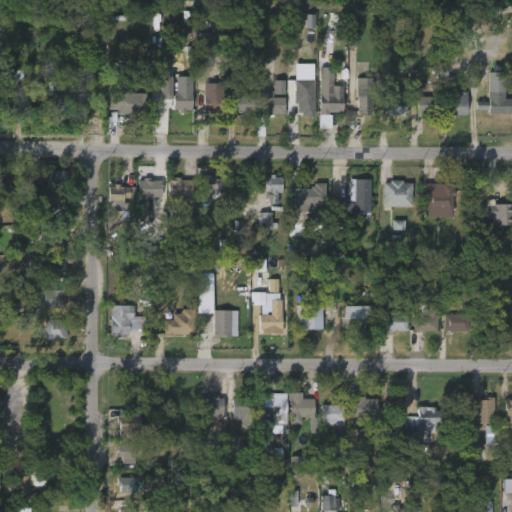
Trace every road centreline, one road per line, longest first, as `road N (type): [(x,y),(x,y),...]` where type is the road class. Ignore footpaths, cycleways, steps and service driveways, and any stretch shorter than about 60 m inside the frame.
road 1 (residential): [(0,145),(511,151)]
road 2 (residential): [(0,362),(511,367)]
road 3 (residential): [(98,511),(98,147)]
